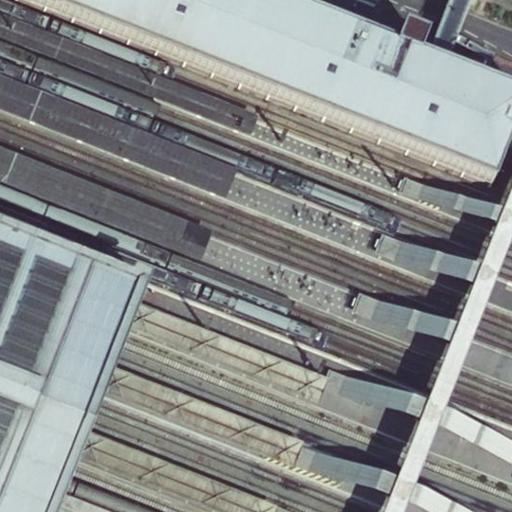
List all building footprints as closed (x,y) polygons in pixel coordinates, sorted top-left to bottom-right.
[(0,0),(0,511),(57,511),(62,501),(65,492),(72,475),(76,465),(76,464),(87,438),(88,436),(92,427),(99,408),(101,403),(103,398),(112,375),(114,371),(117,363),(125,345),(128,336),(139,308),(144,296),(0,238),(0,0),(10,0),(489,190),(497,168),(507,145),(511,147),(511,98),(431,66),(411,58),(417,42),(403,37),(396,53),(356,37),(263,0),(0,0)] [(0,42),(249,139),(256,121),(0,20),(0,42)] [(0,113),(223,201),(234,174),(0,81),(0,113)] [(210,235),(0,152),(0,186),(199,264),(210,235)] [(326,381),(139,308),(128,336),(315,409),(326,381)] [(302,444),(114,371),(103,398),(291,472),(302,444)] [(275,511),(276,511),(87,438),(76,464),(197,511),(275,511)] [(90,511),(62,501),(57,511),(90,511)]
